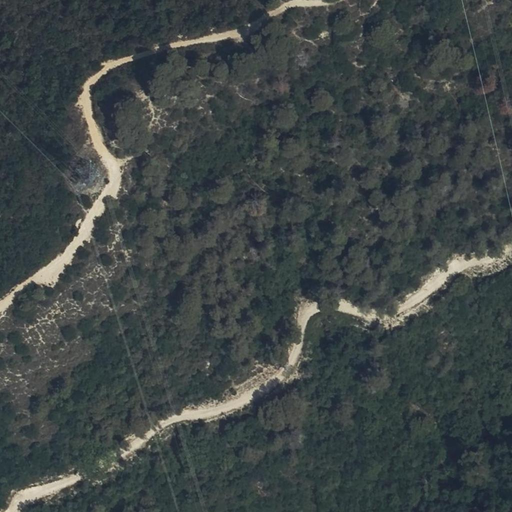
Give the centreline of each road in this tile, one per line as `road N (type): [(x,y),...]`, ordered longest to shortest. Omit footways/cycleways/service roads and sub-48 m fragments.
road 1 (track): [(511,247),(467,262),(399,309),(314,304),(272,379),(17,511)]
road 2 (track): [(0,302),(66,251),(116,176),(83,119),(91,76),(297,0)]
